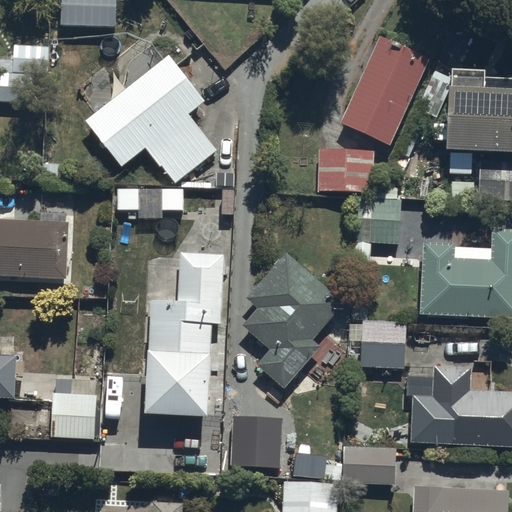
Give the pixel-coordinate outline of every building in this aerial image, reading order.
[(115,0),(59,0),(59,27),(115,29),(115,0)] [(380,33),(340,120),(389,144),(430,56),(380,33)] [(11,71),(38,72),(45,72),(46,45),(13,44),(11,71)] [(204,99),(166,52),(83,118),(122,166),(145,147),(174,184),(217,149),(188,112),(204,99)] [(511,78),(483,79),(483,67),(450,67),(450,83),(446,83),(446,148),(511,147),(511,78)] [(38,72),(11,71),(0,70),(0,99),(37,101),(38,72)] [(318,148),(318,190),(372,190),(372,148),(318,148)] [(511,161),(479,160),(477,199),(511,200),(511,161)] [(138,186),(116,186),(116,210),(138,210),(138,186)] [(160,187),(160,209),(183,209),(183,187),(160,187)] [(400,197),(357,195),(355,242),(398,243),(400,197)] [(0,274),(65,277),(68,220),(0,217),(0,274)] [(455,241),(422,240),(419,313),(511,316),(511,227),(491,226),(490,246),(455,244),(455,241)] [(145,347),(142,410),(207,412),(211,322),(220,323),(223,251),(178,249),(176,297),(150,296),(147,347),(145,347)] [(244,329),(271,353),(258,367),(287,392),(323,351),(314,344),(346,308),(288,257),(247,303),(258,313),(244,329)] [(404,323),(366,320),(364,362),(401,364),(404,323)] [(0,396),(14,397),(16,353),(0,352),(0,396)] [(430,394),(410,394),(409,441),(511,444),(511,389),(470,388),(471,365),(431,363),(430,394)] [(55,392),(52,392),(51,436),(94,438),(95,394),(71,393),(71,378),(56,378),(55,392)] [(281,419),(233,416),(231,465),(279,468),(281,419)] [(395,484),(395,448),(344,448),(344,483),(395,484)] [(507,511),(509,488),(412,483),(410,511),(507,511)] [(338,511),(339,490),(284,488),(282,511),(338,511)]
